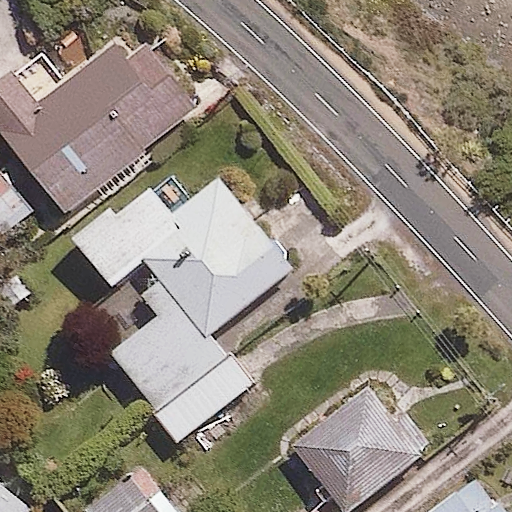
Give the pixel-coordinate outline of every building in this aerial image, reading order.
[(133,63),(119,44),(68,85),(44,55),(0,89),(0,116),(74,210),(208,103),(160,42),(133,63)] [(39,211),(9,171),(0,178),(0,225),(7,235),(39,211)] [(121,209),(84,238),(126,291),(103,309),(131,344),(120,352),(188,439),(258,384),(219,334),(300,270),(228,178),(181,215),(161,189),(127,216),(121,209)] [(357,511),(437,449),(384,382),(301,448),(331,486),(320,494),(329,505),(319,511),(357,511)] [(183,511),(150,465),(94,505),(98,511),(183,511)] [(0,511),(37,511),(44,504),(0,467),(0,511)] [(511,511),(511,509),(488,476),(437,511),(511,511)]
